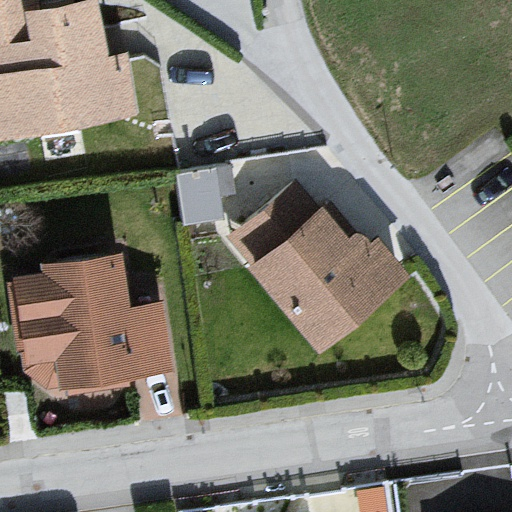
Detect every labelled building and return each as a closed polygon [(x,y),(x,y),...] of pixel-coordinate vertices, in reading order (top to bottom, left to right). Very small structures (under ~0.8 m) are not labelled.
[(0,0),(0,134),(136,109),(123,40),(106,44),(97,0),(0,0)] [(233,194),(228,163),(175,172),(183,217),(219,212),(217,197),(233,194)] [(323,193),(303,170),(230,228),(247,252),(323,193)] [(247,252),(315,338),(406,267),(376,228),(370,232),(358,216),(347,224),(323,193),(247,252)] [(181,374),(171,293),(138,297),(131,239),(44,249),(47,268),(19,271),(31,364),(53,361),(57,389),(181,374)]
